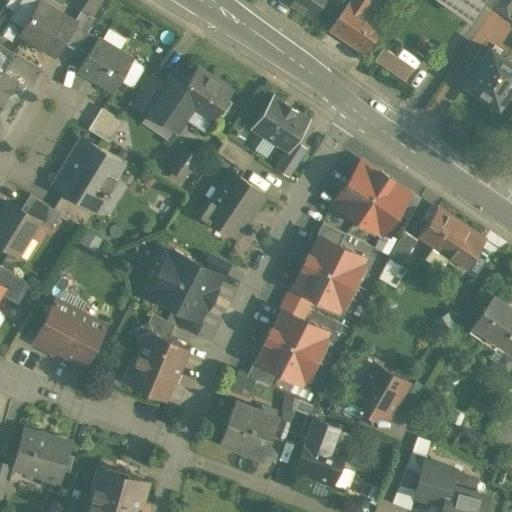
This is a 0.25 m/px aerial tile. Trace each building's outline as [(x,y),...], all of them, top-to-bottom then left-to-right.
[(286,0),(311,17),(322,0),(286,0)] [(350,0),(349,0),(329,29),(362,52),(363,51),(367,55),(378,40),(373,37),(383,22),(365,10),(350,0)] [(350,0),(365,10),(371,0),(350,0)] [(481,0),(445,0),(470,17),(481,0)] [(511,0),(500,0),(495,7),(507,15),(511,7),(511,0)] [(73,21),(40,1),(20,33),(54,54),(63,40),(74,22),(73,21)] [(74,22),(63,40),(76,48),(95,17),(81,9),(73,21),(74,22)] [(132,59),(97,37),(78,68),(113,90),(120,79),(132,59)] [(16,54),(0,44),(0,70),(4,73),(16,54)] [(412,67),(384,48),(375,61),(404,80),(412,67)] [(511,63),(490,48),(465,83),(498,106),(506,94),(511,98),(511,63)] [(132,59),(120,79),(129,85),(133,84),(142,69),(141,65),(132,59)] [(232,90),(197,66),(185,84),(174,77),(151,110),(179,129),(196,105),(213,117),(232,90)] [(4,73),(0,70),(0,104),(15,80),(4,73)] [(152,78),(138,99),(151,106),(165,87),(152,78)] [(315,124),(276,99),(254,132),(292,158),(315,124)] [(122,120),(101,107),(88,129),(108,141),(122,120)] [(253,156),(225,137),(216,151),(244,170),(253,156)] [(120,162),(82,139),(65,166),(67,168),(57,184),(65,189),(94,207),(97,209),(105,196),(108,198),(110,194),(107,193),(116,178),(112,176),(120,162)] [(182,149),(170,167),(185,177),(197,159),(182,149)] [(380,171),(379,173),(361,160),(349,178),(348,178),(348,179),(346,183),(345,182),(345,183),(334,200),(338,203),(337,204),(338,204),(339,203),(377,229),(376,230),(377,231),(378,230),(382,233),(393,216),(394,216),(394,215),(396,211),(397,212),(397,211),(396,211),(409,193),(391,181),(392,178),(391,177),(390,178),(382,172),(380,171)] [(265,193),(231,170),(211,199),(210,198),(201,211),(199,210),(196,213),(208,221),(209,219),(236,237),(265,193)] [(94,207),(65,189),(53,208),(60,212),(82,225),(94,207)] [(409,193),(396,211),(397,211),(408,219),(420,197),(410,191),(409,193)] [(53,208),(30,193),(20,208),(39,220),(38,221),(50,228),(60,212),(53,208)] [(11,203),(7,210),(0,212),(0,211),(0,242),(13,251),(25,233),(29,236),(38,221),(39,220),(20,208),(11,203)] [(484,238),(437,206),(418,235),(434,245),(449,255),(449,256),(446,260),(462,271),(484,238)] [(345,233),(323,222),(316,234),(319,235),(319,234),(339,244),(345,233)] [(403,230),(388,258),(400,265),(416,238),(403,230)] [(339,244),(319,234),(319,235),(310,254),(307,253),(307,254),(307,255),(302,264),(301,265),(303,266),(294,285),(294,286),(313,295),(313,296),(314,296),(318,298),(317,298),(318,299),(318,298),(337,307),(339,303),(340,304),(340,303),(339,302),(360,261),(361,262),(361,261),(360,260),(362,256),(344,247),(345,246),(344,246),(344,247),(340,245),(340,244),(339,244)] [(449,256),(434,245),(426,257),(441,267),(446,260),(449,256)] [(221,274),(173,250),(167,262),(163,260),(153,281),(157,282),(150,295),(199,319),(206,305),(207,306),(216,289),(214,288),(221,274)] [(230,263),(208,252),(205,259),(208,261),(207,265),(224,274),(230,263)] [(30,283),(0,264),(0,286),(3,288),(0,292),(17,303),(30,283)] [(294,285),(292,284),(280,307),(282,308),(283,308),(302,317),(313,296),(313,295),(294,286),(294,285)] [(511,313),(490,299),(492,297),(490,295),(470,324),(471,325),(466,332),(482,342),(487,336),(509,351),(511,345),(511,313)] [(105,324),(55,299),(33,341),(54,352),(56,349),(84,363),(105,324)] [(307,320),(303,318),(303,317),(302,317),(302,318),(283,308),(273,327),(271,326),(270,328),(265,337),(264,339),(266,340),(257,358),(257,359),(276,369),(276,370),(277,369),(281,371),(281,372),(282,372),(300,381),(302,376),(303,377),(303,376),(302,376),(323,335),(324,335),(324,334),(323,334),(326,329),(307,320),(308,320),(307,319),(307,320)] [(182,317),(170,311),(166,319),(174,323),(178,325),(182,317)] [(166,319),(151,312),(148,321),(151,328),(169,336),(174,323),(166,319)] [(200,322),(184,313),(182,317),(178,325),(194,333),(200,322)] [(169,336),(151,328),(135,335),(139,345),(135,353),(130,355),(124,371),(128,382),(165,398),(172,381),(174,382),(188,346),(175,340),(176,339),(169,336)] [(276,369),(257,359),(257,358),(255,357),(246,375),(268,384),(268,385),(269,385),(276,370),(276,369)] [(407,381),(380,365),(373,377),(367,373),(353,398),(367,406),(365,410),(375,416),(377,412),(386,417),(407,381)] [(277,416),(234,400),(219,440),(221,441),(222,438),(245,447),(244,449),(262,456),(270,434),(277,416)] [(307,412),(294,407),(286,429),(299,434),(307,412)] [(351,433),(313,417),(293,468),(332,483),(351,433)] [(70,441),(23,428),(12,466),(60,480),(70,441)] [(270,434),(262,456),(274,461),(282,438),(270,434)] [(426,454),(411,450),(398,484),(415,489),(423,459),(424,459),(426,454)] [(424,459),(423,459),(415,489),(414,493),(443,501),(447,484),(449,484),(454,467),(424,459)] [(8,464),(0,461),(0,486),(2,487),(8,464)] [(118,474),(98,468),(85,511),(137,511),(140,506),(139,506),(146,479),(118,471),(118,474)] [(449,484),(447,484),(443,501),(439,511),(480,511),(486,494),(449,484)]
